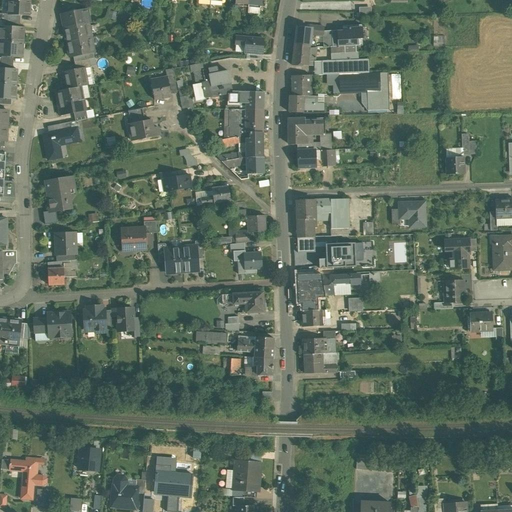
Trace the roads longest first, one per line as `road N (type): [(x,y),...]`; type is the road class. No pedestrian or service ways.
road 1 (residential): [(48,0),(23,147),(26,277),(18,295)]
road 2 (residential): [(284,283),(18,295)]
road 3 (residential): [(281,194),(511,187)]
road 4 (unclassified): [(282,511),(284,283)]
road 5 (unclassified): [(281,194),(278,90),(290,0)]
road 6 (residential): [(282,224),(169,116)]
